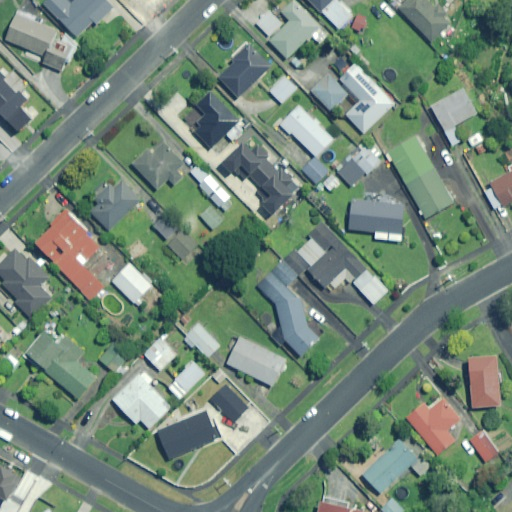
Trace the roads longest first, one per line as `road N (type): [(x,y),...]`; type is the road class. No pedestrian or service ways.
road 1 (residential): [(236,511),(426,316),(511,268)]
road 2 (residential): [(208,0),(0,203)]
road 3 (residential): [(163,511),(0,420)]
